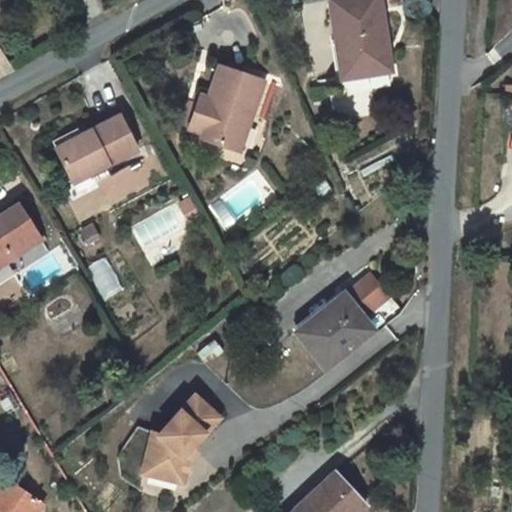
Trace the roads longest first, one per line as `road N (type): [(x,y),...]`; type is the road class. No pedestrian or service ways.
road 1 (unclassified): [(426,511),(463,0)]
road 2 (residential): [(0,95),(176,0)]
